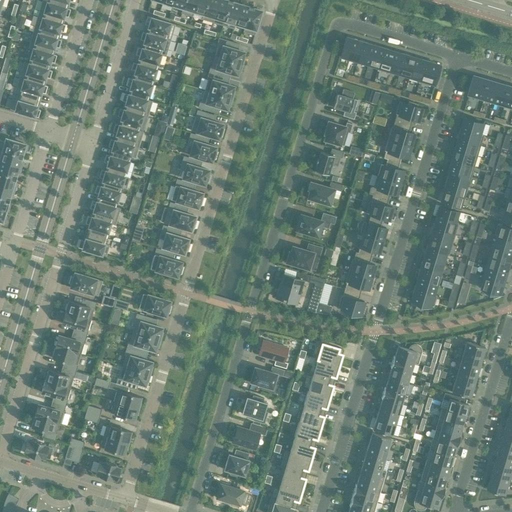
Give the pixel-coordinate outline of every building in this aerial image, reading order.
[(42,1),(70,9),(66,8),(68,0),(72,1),(72,0),(47,0),(47,2),(42,1)] [(174,0),(173,5),(183,8),(185,0),(174,0)] [(185,0),(183,8),(182,13),(192,16),(193,11),(196,0),(185,0)] [(196,0),(193,11),(203,14),(202,19),(207,0),(196,0)] [(207,0),(202,19),(213,22),(219,0),(207,0)] [(225,0),(219,0),(213,22),(223,25),(230,1),(227,0),(225,0)] [(37,16),(66,25),(66,24),(61,23),(64,15),(68,17),(70,9),(42,1),(37,16)] [(233,28),(240,4),(233,2),(230,1),(223,25),(233,28)] [(240,4),(233,28),(234,28),(235,24),(245,27),(243,31),(244,31),(251,7),(248,6),(248,7),(240,4)] [(254,8),(251,7),(244,31),(254,34),(261,11),(253,8),(254,8)] [(18,16),(15,26),(21,28),(24,18),(18,16)] [(33,32),(61,40),(57,38),(59,31),(63,32),(66,25),(37,16),(33,32)] [(146,33),(170,40),(175,24),(147,16),(144,24),(149,25),(146,33)] [(170,40),(146,33),(142,31),(140,39),(144,40),(142,48),(166,55),(170,40)] [(28,47),(56,55),(52,54),(54,46),(59,47),(61,40),(33,32),(28,47)] [(358,61),(363,43),(346,37),(340,56),(358,61)] [(215,56),(243,64),(245,56),(243,56),(244,52),(230,48),(231,42),(219,38),(217,44),(218,45),(215,56)] [(363,43),(358,61),(368,64),(373,46),(363,43)] [(373,46),(368,64),(378,67),(377,70),(377,71),(384,49),(373,46)] [(24,62),(52,71),(52,70),(48,69),(50,61),(54,63),(56,55),(28,47),(33,49),(28,63),(24,62)] [(166,55),(142,48),(138,47),(135,54),(139,56),(137,63),(156,69),(161,55),(165,56),(166,55)] [(384,49),(377,71),(388,74),(394,52),(384,49)] [(394,52),(388,74),(389,70),(399,73),(404,55),(394,52)] [(404,55),(399,73),(409,76),(415,58),(404,55)] [(208,72),(221,76),(223,71),(237,75),(238,71),(241,72),(243,64),(215,56),(212,67),(210,66),(208,72)] [(425,61),(415,58),(409,76),(419,79),(418,83),(419,83),(425,61)] [(425,61),(419,83),(429,86),(432,78),(435,79),(438,70),(435,69),(436,65),(436,64),(425,61)] [(19,78),(47,86),(43,84),(45,77),(50,78),(52,71),(24,62),(19,78)] [(156,69),(137,63),(133,62),(131,70),(135,71),(133,79),(152,84),(156,69)] [(205,90),(233,98),(235,91),(233,90),(234,86),(219,82),(221,76),(208,72),(207,79),(208,79),(205,90)] [(152,84),(133,79),(128,77),(126,85),(130,86),(128,94),(147,100),(152,84)] [(484,99),(489,80),(478,77),(473,95),(484,99)] [(19,78),(15,93),(38,100),(41,92),(45,93),(47,86),(19,78)] [(484,99),(494,102),(500,83),(489,80),(484,99)] [(504,105),(510,86),(500,83),(494,102),(504,105)] [(341,95),(336,93),(332,106),(344,110),(342,116),(354,119),(356,112),(354,111),(357,99),(353,98),(354,92),(343,89),(341,95)] [(233,98),(205,90),(201,101),(200,101),(198,107),(211,111),(212,105),(227,109),(228,106),(230,106),(233,98)] [(38,100),(15,93),(10,109),(38,117),(40,109),(36,108),(38,100)] [(152,101),(147,100),(128,94),(124,93),(122,100),(126,102),(123,109),(147,116),(152,101)] [(418,104),(408,101),(407,104),(403,103),(403,102),(402,102),(399,101),(395,114),(396,114),(394,121),(410,125),(412,119),(417,120),(417,121),(418,121),(422,108),(421,108),(417,107),(418,104)] [(161,120),(162,121),(163,121),(164,121),(165,122),(166,122),(167,122),(167,123),(168,123),(169,123),(170,124),(171,124),(172,124),(173,123),(173,121),(174,121),(174,120),(174,119),(174,118),(174,117),(175,117),(175,115),(175,114),(176,112),(176,111),(177,110),(177,109),(177,108),(177,107),(177,106),(178,105),(178,104),(177,104),(176,103),(175,103),(173,103),(172,103),(172,104),(172,105),(172,106),(171,107),(171,108),(170,110),(170,111),(169,113),(169,114),(168,116),(167,116),(164,115),(163,115),(162,115),(162,118),(161,118),(161,119),(161,120)] [(147,116),(123,109),(119,108),(117,116),(121,117),(119,125),(138,130),(142,116),(147,117),(147,116)] [(210,114),(197,110),(191,130),(218,138),(219,135),(222,136),(224,128),(221,127),(222,124),(208,120),(210,114)] [(466,118),(462,129),(484,135),(481,134),(484,123),(466,118)] [(154,135),(162,137),(167,122),(158,120),(154,135)] [(322,141),(341,146),(341,145),(344,146),(348,132),(349,132),(352,124),(346,122),(345,125),(327,120),(323,135),(324,135),(322,141)] [(410,125),(394,121),(393,127),(391,127),(388,139),(411,145),(414,133),(413,133),(408,132),(410,125)] [(114,140),(138,147),(143,132),(138,130),(119,125),(115,123),(112,131),(117,132),(114,140)] [(481,146),(484,135),(462,129),(459,139),(481,146)] [(203,137),(190,133),(186,146),(192,148),(190,155),(211,162),(212,158),(215,159),(217,151),(215,150),(216,147),(201,143),(203,137)] [(3,150),(22,156),(24,151),(26,152),(28,145),(6,139),(3,150)] [(138,147),(114,140),(110,139),(108,146),(112,148),(110,155),(129,161),(130,156),(135,158),(138,147)] [(383,157),(399,162),(401,156),(406,157),(407,158),(411,145),(388,139),(384,151),(385,151),(383,157)] [(478,156),(481,146),(459,139),(456,149),(478,156)] [(475,166),(478,156),(456,149),(453,160),(475,166)] [(22,156),(3,150),(0,158),(0,161),(21,167),(23,161),(21,161),(22,156)] [(328,174),(334,155),(320,151),(314,170),(328,174)] [(129,161),(110,155),(106,154),(103,162),(107,163),(105,171),(124,176),(129,161)] [(196,160),(183,156),(180,169),(185,171),(183,178),(204,184),(205,181),(208,182),(210,174),(208,173),(209,170),(194,166),(196,160)] [(399,162),(383,157),(383,158),(387,159),(385,165),(384,164),(380,176),(377,175),(400,182),(403,170),(402,170),(398,168),(399,162)] [(472,177),(475,166),(453,160),(450,170),(472,177)] [(21,167),(0,161),(0,172),(16,178),(17,173),(20,174),(21,167)] [(101,186),(120,192),(121,187),(126,188),(129,178),(124,176),(105,171),(101,169),(99,177),(103,178),(101,186)] [(469,187),(472,177),(450,170),(447,181),(465,186),(469,187)] [(16,178),(0,172),(0,184),(15,189),(17,183),(14,182),(16,178)] [(369,193),(389,199),(390,193),(395,194),(396,194),(400,182),(377,175),(373,187),(371,186),(369,193)] [(170,199),(198,207),(199,204),(201,205),(204,197),(201,196),(202,193),(188,189),(190,183),(177,179),(170,199)] [(335,189),(340,191),(342,185),(330,181),(328,187),(310,182),(308,189),(310,190),(307,198),(330,205),(335,189)] [(465,187),(469,188),(469,187),(465,186),(447,181),(444,191),(462,196),(465,187)] [(149,182),(147,188),(153,190),(155,184),(149,182)] [(15,189),(0,184),(0,196),(9,199),(11,195),(13,196),(15,189)] [(120,192),(101,186),(96,185),(94,192),(98,194),(96,201),(115,207),(120,192)] [(129,210),(129,211),(130,212),(136,213),(137,213),(137,212),(137,211),(138,208),(138,207),(139,206),(139,205),(140,203),(140,200),(140,199),(141,199),(140,197),(141,196),(141,195),(142,194),(141,193),(141,192),(139,192),(138,192),(138,191),(137,191),(136,192),(135,193),(135,195),(136,195),(136,196),(137,196),(137,197),(136,196),(135,196),(134,196),(133,196),(133,197),(133,198),(133,199),(132,199),(132,202),(131,202),(131,205),(130,206),(130,208),(129,209),(129,210)] [(444,191),(441,202),(459,207),(462,196),(444,191)] [(389,199),(369,193),(368,193),(372,195),(371,201),(370,200),(366,213),(370,214),(383,218),(388,219),(388,220),(392,207),(391,207),(387,205),(389,199)] [(9,199),(0,196),(0,208),(8,211),(10,205),(8,204),(9,199)] [(91,217),(115,224),(120,208),(115,207),(96,201),(92,200),(90,208),(94,209),(91,217)] [(164,222),(191,230),(192,227),(194,228),(197,220),(194,219),(195,216),(181,212),(183,206),(170,202),(164,222)] [(436,217),(454,222),(458,211),(439,206),(436,217)] [(8,211),(0,208),(0,221),(5,223),(7,216),(4,215),(5,211),(8,212),(8,211)] [(511,211),(506,209),(503,221),(504,221),(511,223),(511,211)] [(298,224),(296,230),(318,237),(322,225),(328,227),(329,223),(333,224),(336,217),(323,213),(320,220),(301,214),(301,216),(299,215),(297,223),(298,224)] [(383,218),(370,214),(368,223),(363,221),(360,233),(382,240),(386,228),(385,228),(380,226),(383,218)] [(115,224),(91,217),(87,215),(85,223),(89,224),(87,232),(105,238),(110,223),(115,225),(115,224)] [(436,217),(433,227),(455,234),(457,227),(458,223),(454,222),(436,217)] [(498,235),(511,239),(511,227),(502,225),(502,224),(498,235)] [(176,229),(163,225),(159,238),(164,240),(162,247),(184,253),(185,250),(188,251),(190,243),(187,242),(188,239),(174,235),(176,229)] [(455,234),(433,227),(430,238),(452,244),(455,234)] [(105,238),(87,232),(84,240),(80,239),(78,247),(106,255),(109,245),(103,243),(105,238)] [(378,252),(379,252),(382,240),(360,233),(360,234),(363,235),(358,252),(355,252),(371,257),(373,250),(378,252)] [(492,244),(492,245),(511,250),(511,239),(498,235),(495,245),(492,244)] [(123,236),(119,248),(125,250),(129,238),(123,236)] [(452,244),(430,238),(427,248),(449,254),(452,244)] [(308,244),(306,250),(292,246),(291,252),(289,252),(288,253),(287,253),(285,260),(286,260),(286,262),(309,269),(311,260),(317,262),(321,248),(308,244)] [(511,256),(511,250),(492,245),(489,255),(511,262),(511,256)] [(156,248),(150,268),(177,276),(178,273),(181,274),(183,266),(180,265),(181,262),(167,258),(169,252),(156,248)] [(427,248),(424,258),(442,264),(445,254),(449,255),(449,254),(427,248)] [(374,264),(374,265),(369,263),(371,257),(355,252),(353,258),(352,258),(349,270),(371,277),(375,265),(374,264)] [(489,255),(486,266),(507,272),(511,262),(489,255)] [(442,264),(424,258),(421,269),(439,274),(442,264)] [(507,272),(486,266),(483,276),(504,282),(507,272)] [(439,274),(421,269),(418,279),(436,284),(439,274)] [(368,289),(371,277),(349,270),(345,282),(346,283),(344,289),(360,294),(362,287),(367,289),(368,289)] [(295,303),(302,280),(308,282),(310,275),(297,272),(295,277),(283,274),(276,297),(295,303)] [(71,275),(69,283),(71,284),(70,287),(97,295),(102,281),(75,273),(74,276),(71,275)] [(504,282),(483,276),(479,287),(488,289),(487,292),(496,294),(496,292),(501,293),(504,282)] [(436,284),(418,279),(415,289),(436,296),(437,295),(433,294),(436,284)] [(360,294),(344,289),(343,295),(341,295),(338,307),(341,308),(340,310),(341,311),(342,309),(346,310),(345,312),(355,315),(355,313),(359,314),(359,316),(360,316),(364,301),(363,301),(358,300),(360,294)] [(424,307),(425,304),(433,307),(436,296),(415,289),(411,300),(416,302),(415,304),(424,307)] [(169,304),(170,301),(143,293),(138,307),(165,316),(166,312),(169,313),(171,305),(169,304)] [(126,310),(128,304),(128,303),(103,295),(101,303),(114,307),(114,306),(126,310)] [(65,312),(91,320),(94,309),(96,302),(82,298),(81,304),(69,301),(66,312),(65,311),(65,312)] [(315,312),(323,313),(326,305),(318,303),(315,312)] [(91,320),(65,312),(62,323),(74,327),(72,333),(86,337),(91,320)] [(132,331),(161,340),(163,332),(161,331),(162,328),(147,323),(149,317),(136,313),(134,320),(136,320),(132,331)] [(161,340),(132,331),(129,342),(128,342),(126,348),(139,352),(140,346),(155,351),(156,347),(158,347),(161,340)] [(86,337),(72,333),(70,339),(58,335),(55,347),(81,354),(86,337)] [(275,360),(274,365),(286,368),(287,363),(283,362),(288,348),(262,340),(258,355),(275,360)] [(483,358),(486,347),(467,342),(464,352),(483,358)] [(317,359),(339,365),(343,349),(322,343),(317,359)] [(393,356),(418,363),(421,352),(421,350),(421,349),(421,348),(420,347),(419,346),(419,345),(417,344),(416,344),(414,344),(412,345),(411,345),(410,346),(409,347),(408,348),(408,349),(398,346),(395,356),(394,356),(393,356)] [(81,354),(55,347),(52,358),(64,361),(62,367),(76,371),(77,365),(80,355),(81,355),(81,354)] [(122,366),(150,374),(153,366),(150,366),(151,362),(137,358),(139,352),(126,348),(124,354),(125,355),(122,366)] [(464,352),(461,362),(480,367),(483,358),(464,352)] [(393,356),(390,367),(410,372),(413,363),(418,364),(418,363),(393,356)] [(339,365),(317,359),(312,374),(334,381),(339,365)] [(460,362),(457,371),(476,377),(479,367),(460,362)] [(150,374),(122,366),(119,377),(118,376),(116,383),(128,387),(130,381),(145,385),(146,381),(148,382),(150,374)] [(255,368),(254,367),(254,368),(250,381),(250,382),(251,382),(271,388),(272,389),(272,388),(276,375),(276,374),(282,376),(284,370),(272,366),(270,372),(255,368)] [(45,381),(70,388),(71,388),(70,387),(73,377),(74,378),(74,377),(80,378),(81,373),(76,371),(62,367),(60,373),(48,370),(45,380),(45,381)] [(388,377),(407,383),(410,372),(390,367),(391,367),(388,377)] [(457,371),(455,381),(473,387),(476,377),(457,371)] [(334,381),(312,374),(308,390),(329,396),(334,381)] [(96,377),(96,379),(94,384),(108,388),(110,381),(96,377)] [(384,387),(404,393),(407,383),(388,377),(385,387),(384,387)] [(70,388),(45,381),(41,392),(53,396),(52,401),(65,405),(70,388)] [(470,397),(473,387),(455,381),(451,391),(470,397)] [(384,387),(381,398),(401,404),(404,393),(384,387)] [(113,401),(139,409),(139,408),(141,403),(139,403),(141,397),(116,390),(113,401)] [(303,405),(301,404),(301,405),(325,412),(329,396),(308,390),(303,405)] [(249,397),(248,399),(248,401),(245,400),(241,413),(253,417),(253,420),(264,423),(267,412),(265,411),(267,402),(263,401),(264,398),(253,395),(252,398),(249,397)] [(401,404),(381,398),(382,398),(379,408),(398,414),(401,404)] [(441,407),(465,414),(468,404),(449,398),(446,408),(441,407)] [(65,405),(52,401),(50,408),(38,404),(34,415),(60,423),(65,405)] [(139,409),(113,401),(110,413),(134,420),(136,414),(137,415),(139,410),(139,409)] [(86,412),(100,416),(102,409),(88,405),(86,412)] [(325,412),(301,405),(296,420),(320,427),(325,412)] [(438,418),(462,425),(465,414),(441,407),(438,418)] [(376,419),(395,424),(398,414),(379,408),(376,419)] [(100,416),(86,412),(84,419),(97,423),(100,416)] [(60,423),(34,415),(34,416),(35,416),(31,427),(43,430),(41,436),(55,440),(57,434),(60,423)] [(435,428),(460,435),(459,435),(462,425),(438,418),(435,428)] [(373,429),(391,435),(395,424),(376,419),(373,429)] [(316,443),(320,427),(296,420),(296,421),(298,421),(294,436),(316,443)] [(259,433),(265,435),(267,427),(254,423),(251,431),(237,427),(236,429),(235,429),(232,436),(234,436),(232,442),(254,449),(259,433)] [(103,436),(129,443),(130,438),(129,437),(130,432),(106,424),(103,436)] [(503,437),(511,439),(511,428),(506,426),(503,437)] [(432,438),(457,446),(460,435),(435,428),(432,438)] [(369,443),(387,449),(391,438),(372,433),(369,443)] [(129,443),(103,436),(99,447),(124,454),(125,449),(127,449),(128,444),(129,444),(129,443)] [(316,443),(294,436),(289,451),(285,450),(311,458),(316,443)] [(511,450),(511,439),(503,437),(500,447),(511,450)] [(69,444),(76,446),(82,448),(84,442),(71,438),(69,444)] [(429,449),(453,456),(456,446),(457,446),(432,438),(429,449)] [(27,440),(23,452),(28,453),(28,454),(39,458),(40,457),(44,458),(49,459),(53,448),(48,446),(43,445),(44,443),(32,440),(32,441),(27,440)] [(366,453),(384,459),(387,449),(369,443),(366,453)] [(71,460),(76,446),(69,444),(65,458),(71,460)] [(76,446),(71,460),(78,462),(82,448),(76,446)] [(497,458),(511,461),(511,450),(500,447),(497,458)] [(224,469),(225,470),(229,471),(228,474),(236,476),(237,473),(243,475),(244,476),(244,475),(249,461),(249,460),(248,460),(247,459),(249,453),(235,449),(233,455),(229,454),(228,454),(228,455),(227,460),(225,464),(226,464),(224,469)] [(425,459),(449,466),(453,456),(429,449),(428,449),(433,451),(430,460),(426,459),(425,459)] [(285,450),(280,466),(306,474),(311,458),(285,450)] [(366,453),(363,464),(381,469),(384,459),(366,453)] [(494,468),(511,473),(511,461),(497,458),(494,468)] [(422,469),(446,477),(449,466),(425,459),(422,469)] [(99,462),(95,473),(100,475),(100,476),(111,479),(112,478),(116,479),(120,468),(115,466),(115,465),(104,461),(103,463),(99,462)] [(360,474),(383,481),(386,470),(381,469),(363,464),(360,474)] [(302,489),(306,474),(280,466),(285,468),(280,483),(302,489)] [(491,478),(509,484),(511,475),(511,473),(494,468),(491,478)] [(419,480),(443,487),(446,477),(422,469),(419,480)] [(356,484),(380,491),(383,481),(360,474),(356,484)] [(488,489),(506,495),(509,484),(491,478),(488,489)] [(220,483),(216,497),(218,498),(217,500),(244,508),(249,492),(257,494),(259,488),(231,480),(229,486),(220,483)] [(421,491),(442,497),(445,487),(443,487),(419,480),(424,482),(421,491)] [(297,505),(302,489),(280,483),(276,498),(271,497),(297,505)] [(352,495),(377,502),(380,491),(356,484),(355,484),(352,495)] [(419,510),(420,510),(421,510),(423,509),(424,509),(425,508),(425,507),(426,506),(427,505),(437,508),(440,498),(441,498),(442,497),(421,491),(416,490),(413,501),(414,501),(414,502),(413,504),(414,504),(414,506),(414,507),(416,508),(416,509),(418,509),(419,510)] [(13,511),(14,511),(14,510),(15,508),(15,506),(16,504),(17,502),(18,501),(18,499),(8,493),(7,496),(6,498),(5,501),(4,504),(3,507),(2,509),(2,511),(13,511)] [(350,506),(370,511),(373,511),(377,502),(352,495),(349,505),(350,506)] [(294,511),(297,505),(271,497),(266,511),(294,511)] [(394,510),(400,511),(404,499),(398,498),(394,510)]
